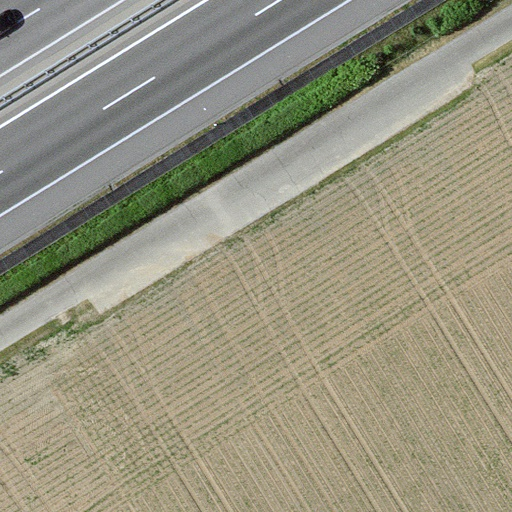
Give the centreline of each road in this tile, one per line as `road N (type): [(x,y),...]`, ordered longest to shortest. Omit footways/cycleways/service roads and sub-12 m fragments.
road 1 (track): [(511,20),(0,332)]
road 2 (motorway): [(0,171),(278,0)]
